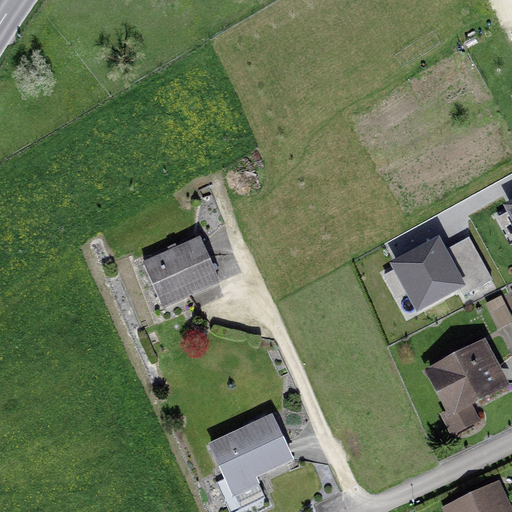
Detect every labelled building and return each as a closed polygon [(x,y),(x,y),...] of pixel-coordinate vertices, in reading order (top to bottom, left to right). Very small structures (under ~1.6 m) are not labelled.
[(168,252),(143,263),(163,310),(167,308),(168,311),(181,305),(180,302),(191,298),(195,308),(225,296),(201,238),(176,248),(175,245),(167,248),(168,252)] [(421,306),(458,286),(437,248),(399,269),(421,306)] [(511,321),(503,299),(488,305),(498,330),(511,324),(511,321)] [(510,397),(488,354),(436,380),(454,417),(445,422),(457,445),(490,428),(481,411),(510,397)] [(273,415),(208,445),(239,511),(266,498),(257,480),(295,462),(273,415)] [(506,511),(497,492),(453,511),(506,511)]
